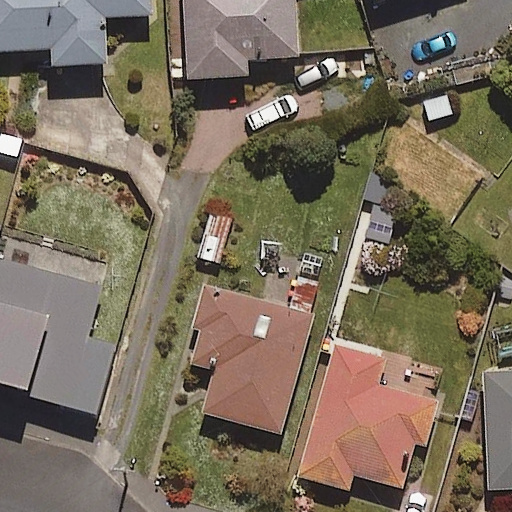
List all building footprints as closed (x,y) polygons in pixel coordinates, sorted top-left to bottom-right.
[(157,32),(155,0),(0,0),(0,68),(58,65),(59,84),(109,82),(107,34),(157,32)] [(302,75),(299,0),(190,0),(193,96),(249,94),(248,77),(302,75)] [(376,0),(381,17),(436,0),(376,0)] [(106,299),(0,268),(0,413),(36,424),(39,414),(100,432),(121,361),(90,352),(106,299)] [(317,329),(214,301),(195,372),(224,380),(211,428),(285,448),(317,329)] [(389,372),(339,358),(302,489),(353,504),(358,489),(406,502),(419,457),(429,460),(442,416),(382,399),(389,372)] [(511,384),(491,385),(495,503),(511,502),(511,384)]
